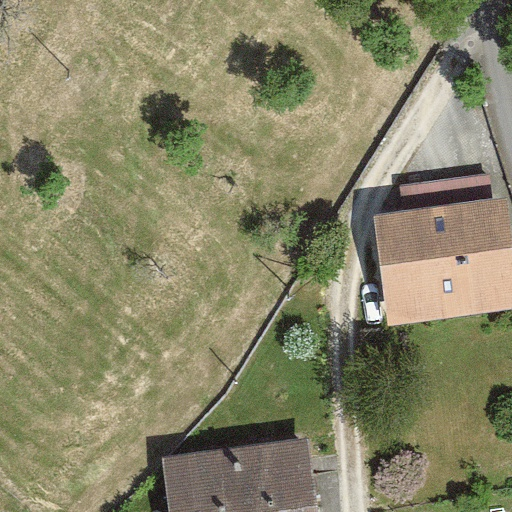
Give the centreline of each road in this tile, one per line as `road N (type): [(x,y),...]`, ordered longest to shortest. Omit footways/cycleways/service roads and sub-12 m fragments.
road 1 (track): [(493,19),(380,164),(333,290),(352,511)]
road 2 (unclassified): [(490,0),(511,134)]
